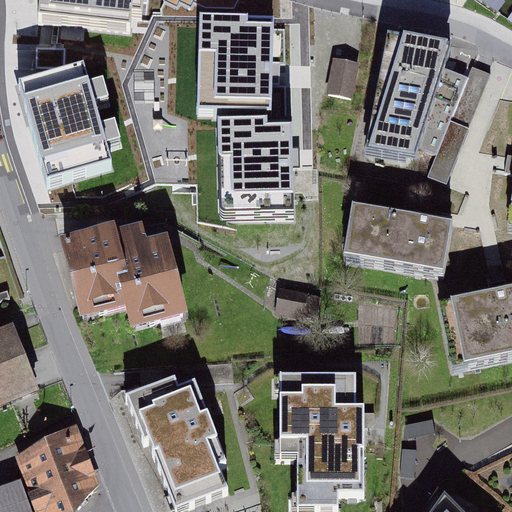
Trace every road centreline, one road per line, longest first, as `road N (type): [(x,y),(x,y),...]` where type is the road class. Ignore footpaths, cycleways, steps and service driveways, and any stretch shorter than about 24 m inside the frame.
road 1 (residential): [(0,161),(131,511)]
road 2 (residential): [(319,0),(460,29),(511,50)]
